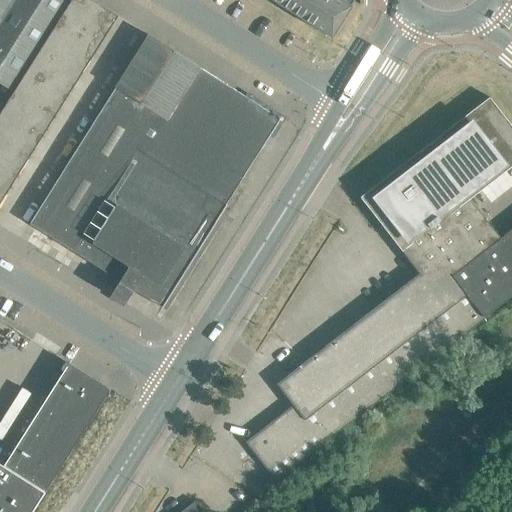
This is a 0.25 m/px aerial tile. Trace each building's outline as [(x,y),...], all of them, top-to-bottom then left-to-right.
[(0,0),(0,19),(12,0),(0,0)] [(0,83),(11,91),(69,0),(12,0),(0,19),(0,83)] [(70,0),(51,31),(71,44),(97,3),(92,0),(70,0)] [(271,0),(330,37),(350,6),(341,0),(271,0)] [(71,44),(91,57),(117,16),(97,3),(71,44)] [(91,57),(71,44),(51,31),(38,51),(79,77),(91,57)] [(161,307),(172,289),(280,119),(148,35),(29,224),(119,281),(111,294),(125,303),(133,290),(161,307)] [(25,71),(66,97),(79,77),(38,51),(25,71)] [(53,117),(66,97),(25,71),(13,92),(53,117)] [(0,111),(13,91),(11,91),(0,83),(0,111)] [(53,117),(13,92),(0,111),(41,137),(53,117)] [(302,398),(245,442),(274,480),(323,442),(321,439),(472,322),(481,315),(483,318),(485,317),(484,316),(511,293),(511,230),(501,239),(469,199),(511,165),(511,126),(489,97),(359,197),(379,223),(389,216),(409,241),(399,249),(418,274),(286,377),(302,398)] [(0,139),(28,157),(41,137),(0,111),(0,139)] [(0,167),(15,177),(28,157),(0,139),(0,167)] [(0,201),(15,177),(0,167),(0,201)] [(110,389),(68,363),(3,465),(44,492),(110,389)] [(31,511),(44,492),(3,465),(0,463),(0,511),(31,511)] [(203,511),(194,500),(179,511),(203,511)]
